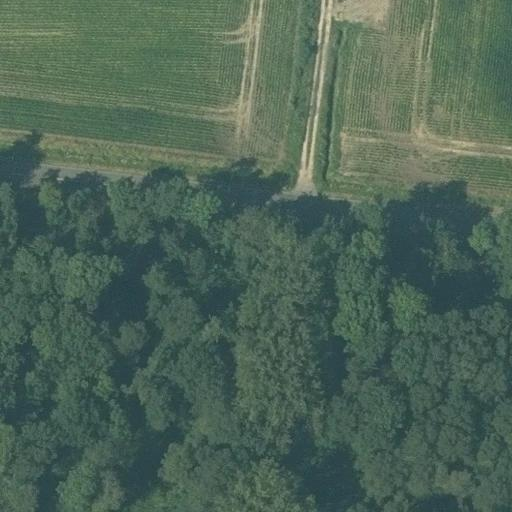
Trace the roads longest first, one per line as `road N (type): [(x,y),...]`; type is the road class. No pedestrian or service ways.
road 1 (tertiary): [(0,171),(511,232)]
road 2 (track): [(328,0),(271,511)]
